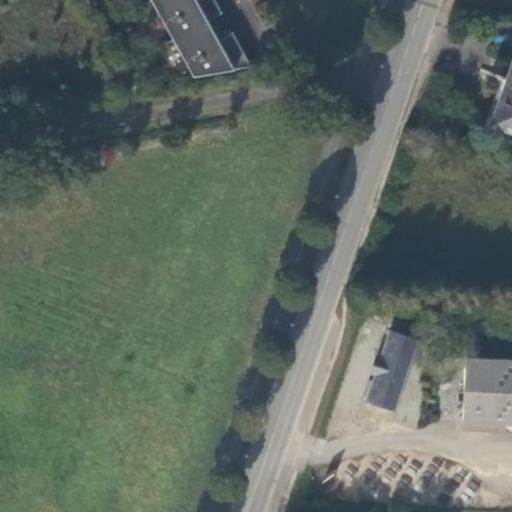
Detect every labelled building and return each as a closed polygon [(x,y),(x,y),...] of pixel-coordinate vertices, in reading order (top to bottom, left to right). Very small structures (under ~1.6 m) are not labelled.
[(152,0),(194,76),(235,69),(230,60),(244,52),(236,37),(222,45),(219,39),(209,20),(222,13),(215,0),(209,0),(200,5),(197,0),(152,0)] [(222,45),(236,37),(233,31),(219,39),(222,45)] [(511,131),(511,67),(492,124),(511,131)] [(395,410),(418,339),(390,329),(381,358),(377,356),(371,371),(376,373),(367,401),(395,410)] [(511,359),(466,357),(462,420),(511,421),(511,359)]
